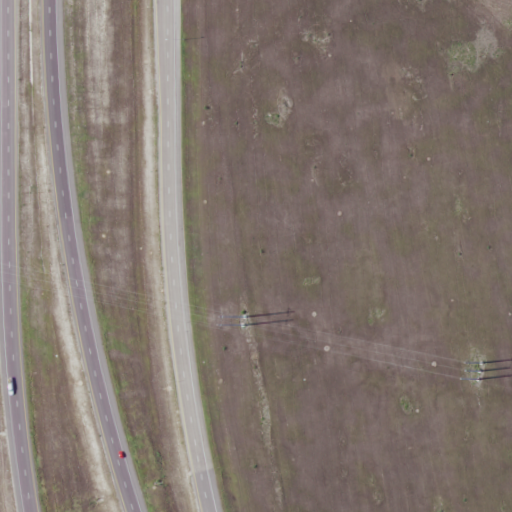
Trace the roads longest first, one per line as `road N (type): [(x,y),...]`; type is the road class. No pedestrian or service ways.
road 1 (motorway): [(134,511),(99,397),(72,261),(48,0)]
road 2 (motorway): [(208,511),(174,306),(165,0)]
road 3 (motorway): [(7,0),(9,310),(30,511)]
